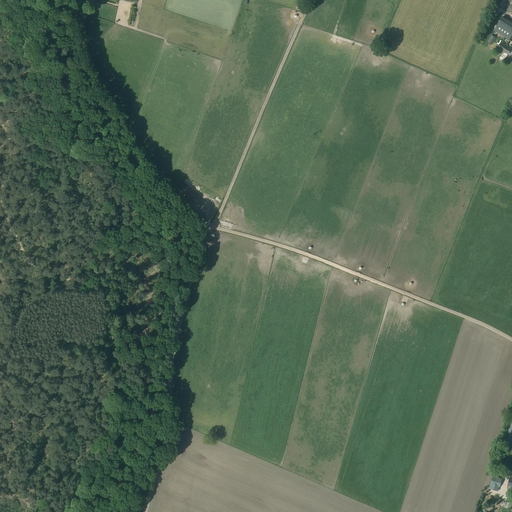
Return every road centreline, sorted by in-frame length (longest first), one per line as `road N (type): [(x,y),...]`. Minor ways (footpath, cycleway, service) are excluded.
road 1 (track): [(146,511),(172,445),(170,368),(203,226),(144,161),(84,62),(72,0)]
road 2 (unknown): [(124,511),(161,406),(156,357),(164,293),(116,271),(34,283),(8,228),(0,150)]
road 3 (track): [(203,229),(302,253),(511,340)]
road 4 (track): [(308,6),(213,227)]
